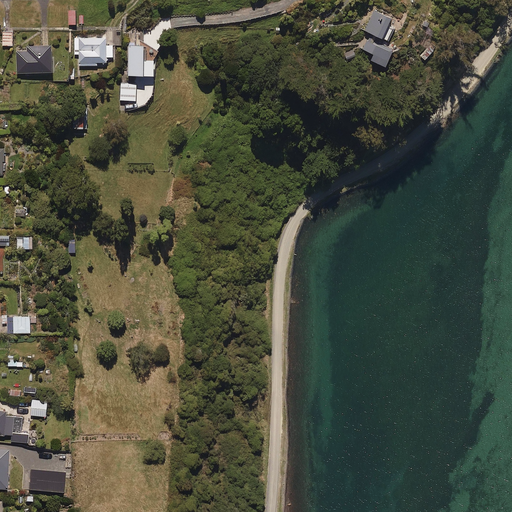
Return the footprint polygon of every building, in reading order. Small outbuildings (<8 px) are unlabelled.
[(390,21),(374,12),(364,31),(386,44),(394,30),(387,26),(390,21)] [(13,31),(3,31),(3,45),(14,45),(13,31)] [(122,33),(113,33),(114,45),(123,45),(122,33)] [(107,38),(75,37),(75,53),(80,53),(80,65),(98,65),(98,63),(109,63),(109,58),(115,58),(115,46),(107,46),(107,38)] [(393,50),(367,40),(362,52),(388,63),(393,50)] [(53,46),(28,46),(28,51),(17,51),(18,73),(54,72),(53,46)] [(146,46),(130,46),(130,76),(157,76),(157,61),(146,61),(146,46)] [(432,53),(428,48),(419,58),(423,62),(432,53)] [(352,49),(341,56),(345,62),(356,54),(352,49)] [(137,83),(121,83),(121,101),(138,100),(137,83)] [(10,236),(0,235),(0,245),(10,245),(10,236)] [(38,319),(31,319),(31,317),(14,317),(14,333),(31,333),(31,324),(38,324),(38,319)] [(15,357),(8,357),(9,367),(23,366),(23,362),(15,362),(15,357)] [(48,401),(33,400),(32,416),(47,416),(48,401)] [(7,411),(0,410),(0,435),(12,436),(12,441),(28,443),(29,433),(22,433),(23,417),(6,416),(7,411)] [(9,450),(0,450),(0,490),(8,491),(9,450)]
